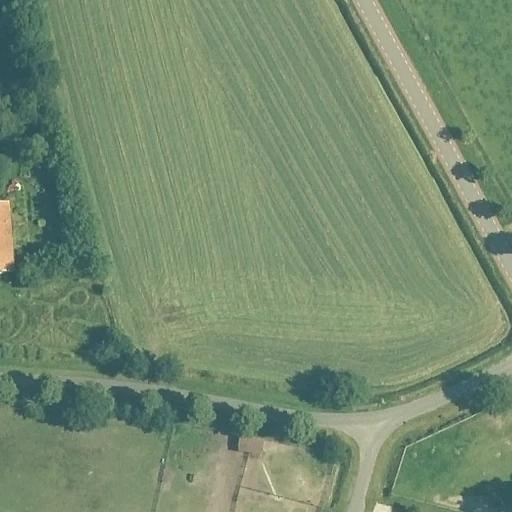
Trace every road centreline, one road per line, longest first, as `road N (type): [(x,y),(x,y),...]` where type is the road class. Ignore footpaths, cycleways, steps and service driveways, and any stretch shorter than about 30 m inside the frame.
road 1 (unclassified): [(375,422),(331,423),(131,390),(0,379)]
road 2 (tertiary): [(511,273),(359,0)]
road 3 (unclassified): [(375,422),(511,364)]
